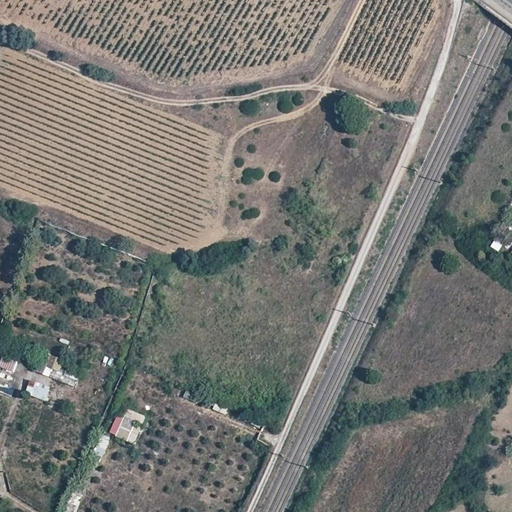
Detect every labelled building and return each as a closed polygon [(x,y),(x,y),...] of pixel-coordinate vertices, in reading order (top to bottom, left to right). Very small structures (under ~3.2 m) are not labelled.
[(501,250),(504,242),(495,238),(492,247),(501,250)] [(309,270),(326,277),(331,264),(316,257),(309,270)] [(0,367),(14,373),(18,361),(4,355),(0,365),(0,367)] [(59,367),(60,356),(49,355),(48,366),(59,367)] [(43,375),(51,377),(54,368),(45,366),(43,375)] [(48,399),(50,383),(28,381),(26,397),(48,399)] [(0,393),(12,396),(14,388),(0,383),(0,393)] [(136,424),(125,419),(117,437),(128,442),(136,424)] [(110,443),(101,439),(98,446),(106,450),(110,443)]
